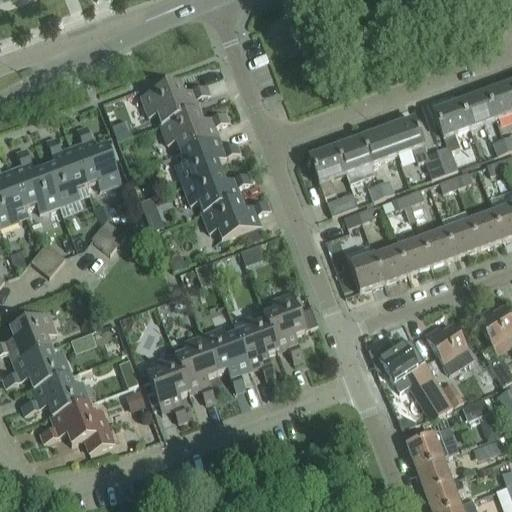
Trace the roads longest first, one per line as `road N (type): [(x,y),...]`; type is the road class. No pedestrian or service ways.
road 1 (residential): [(357,386),(58,487),(33,489),(0,446)]
road 2 (residential): [(268,141),(503,56),(511,44)]
road 3 (residential): [(339,335),(268,141)]
road 4 (residential): [(339,335),(511,272)]
road 5 (residential): [(268,141),(219,0)]
road 6 (residential): [(404,511),(357,386)]
road 7 (unclassified): [(76,51),(197,0)]
